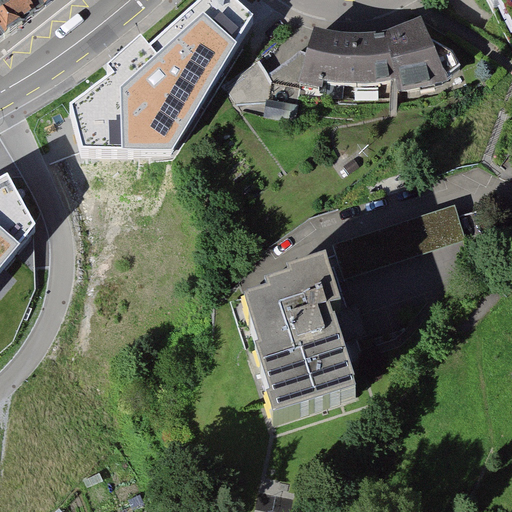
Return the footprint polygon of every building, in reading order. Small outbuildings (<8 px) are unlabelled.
[(0,0),(0,41),(5,47),(36,23),(62,0),(0,0)] [(115,79),(69,114),(82,158),(172,156),(254,23),(229,0),(202,0),(151,48),(143,38),(107,68),(115,79)] [(511,0),(486,0),(493,15),(500,12),(511,35),(511,0)] [(350,40),(316,33),(309,53),(301,50),(269,74),(260,61),(221,88),(236,106),(266,103),(297,107),(303,85),(345,86),(395,83),(401,93),(448,81),(420,21),(379,38),(350,40)] [(0,274),(35,232),(7,177),(0,180),(0,274)] [(456,207),(332,246),(343,281),(467,242),(456,207)] [(273,294),(236,305),(274,425),(358,399),(333,321),(343,318),(324,258),(292,268),(295,276),(269,284),(273,294)]
